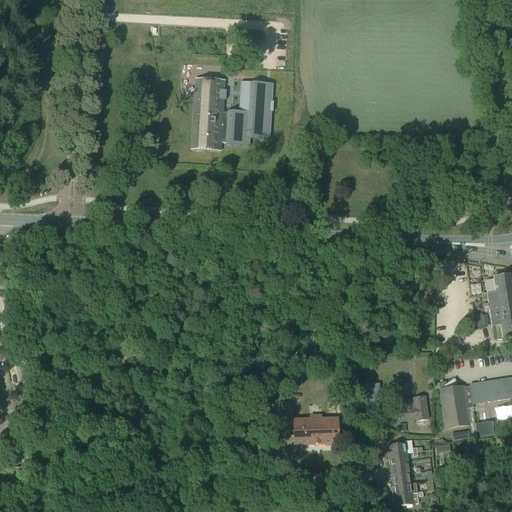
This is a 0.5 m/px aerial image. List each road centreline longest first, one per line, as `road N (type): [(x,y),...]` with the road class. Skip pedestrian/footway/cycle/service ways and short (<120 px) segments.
road 1 (primary): [(428,242),(69,222)]
road 2 (residential): [(46,503),(259,480),(379,477)]
road 3 (unclassified): [(46,503),(0,278)]
road 4 (unclassified): [(69,222),(84,0)]
road 5 (unclassified): [(511,134),(491,0)]
